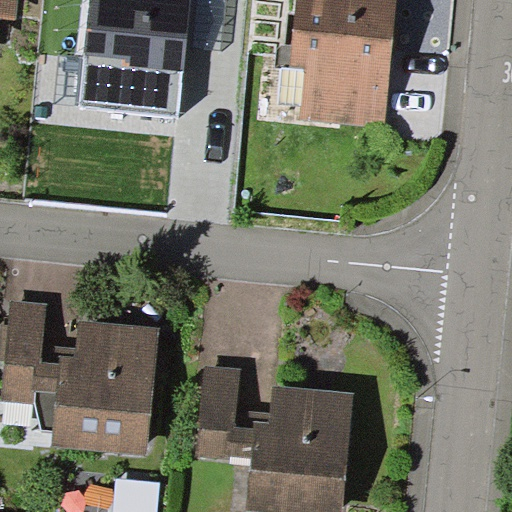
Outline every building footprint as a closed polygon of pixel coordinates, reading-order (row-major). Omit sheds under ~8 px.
[(0,0),(0,25),(6,27),(9,0),(0,0)] [(179,133),(191,0),(82,0),(75,76),(96,79),(91,125),(179,133)] [(390,133),(402,0),(295,0),(289,72),(303,74),(298,125),(390,133)] [(159,458),(170,324),(4,310),(0,360),(0,406),(42,410),(39,448),(159,458)] [(348,511),(359,411),(205,394),(198,459),(235,463),(237,511),(348,511)] [(115,476),(111,511),(157,511),(161,481),(115,476)]
